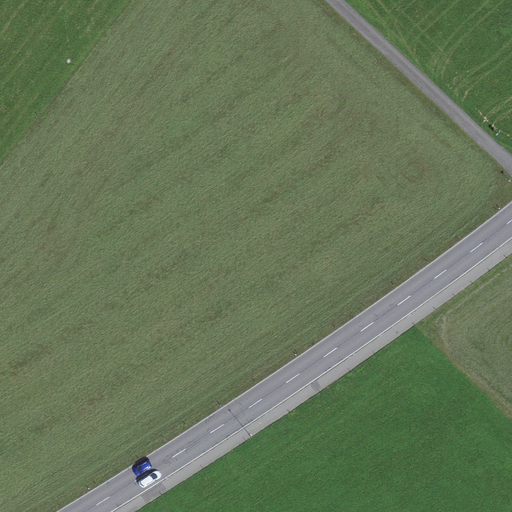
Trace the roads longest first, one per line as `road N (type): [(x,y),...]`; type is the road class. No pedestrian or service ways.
road 1 (secondary): [(511,213),(420,285),(80,511)]
road 2 (unclassified): [(338,0),(511,159)]
